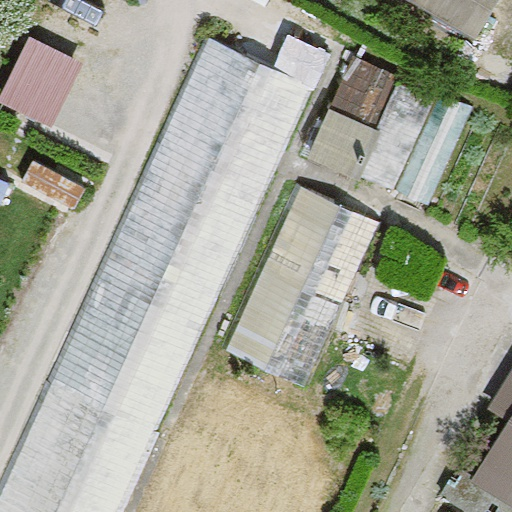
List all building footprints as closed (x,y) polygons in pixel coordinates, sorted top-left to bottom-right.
[(439,0),(489,25),(501,0),(439,0)] [(58,119),(93,49),(40,22),(5,92),(58,119)] [(209,36),(0,490),(0,511),(119,511),(316,85),(209,36)] [(333,108),(312,153),(390,191),(434,98),(401,82),(379,130),(333,108)] [(475,105),(446,92),(402,190),(431,203),(475,105)] [(227,346),(311,385),(386,224),(303,185),(227,346)] [(511,420),(475,480),(511,502),(511,370),(490,407),(511,420)]
